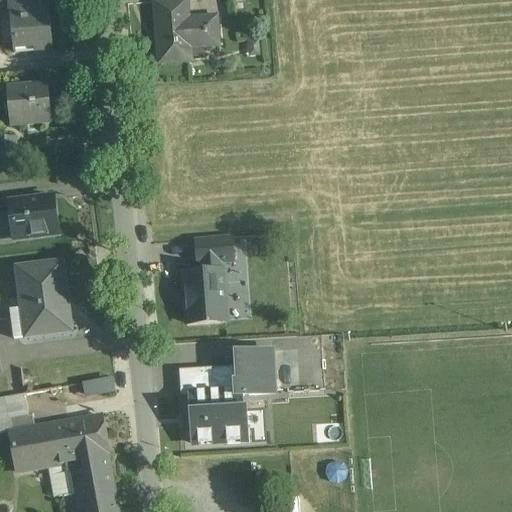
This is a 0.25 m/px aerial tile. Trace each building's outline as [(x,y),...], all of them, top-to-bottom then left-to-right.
[(50,8),(31,9),(30,0),(7,0),(9,12),(11,12),(15,54),(54,50),(50,8)] [(185,2),(152,5),(157,66),(187,63),(185,50),(218,47),(216,18),(187,21),(185,2)] [(48,87),(8,91),(11,126),(51,122),(48,87)] [(15,137),(0,138),(0,170),(16,170),(15,137)] [(54,199),(9,204),(13,241),(59,235),(54,199)] [(232,239),(196,241),(197,265),(220,264),(233,263),(232,239)] [(58,264),(17,269),(22,310),(10,311),(13,340),(26,339),(26,338),(71,333),(68,311),(64,312),(58,264)] [(220,264),(201,265),(202,273),(184,274),(188,325),(226,322),(222,272),(221,272),(220,264)] [(273,352),(235,355),(236,368),(238,395),(238,398),(241,398),(275,395),(273,352)] [(236,368),(180,372),(181,397),(191,397),(238,395),(236,368)] [(83,399),(114,392),(110,377),(79,383),(83,399)] [(238,395),(191,397),(192,414),(187,415),(188,428),(193,428),(194,446),(246,443),(244,411),(241,411),(241,398),(238,398),(238,395)] [(32,416),(11,420),(13,433),(34,430),(32,416)] [(101,418),(54,426),(61,466),(67,465),(69,477),(83,474),(81,462),(108,457),(101,418)] [(13,433),(10,434),(18,474),(61,466),(54,426),(34,430),(13,433)] [(108,457),(81,462),(83,474),(69,477),(73,496),(64,498),(66,511),(115,511),(106,458),(108,458),(108,457)]
